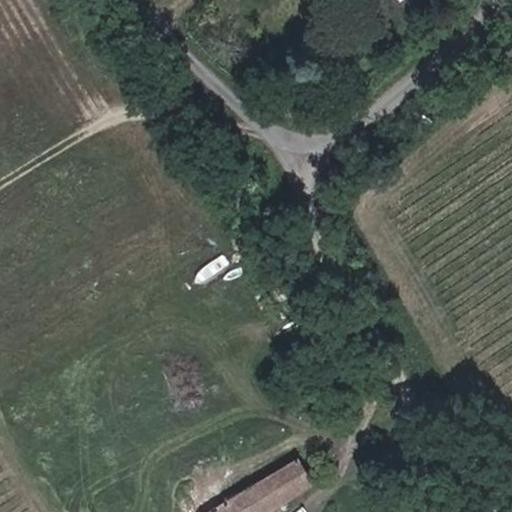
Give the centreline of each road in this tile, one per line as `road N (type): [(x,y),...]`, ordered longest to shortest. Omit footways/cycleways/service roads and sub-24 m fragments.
road 1 (unclassified): [(497,511),(338,274),(300,170)]
road 2 (unclassified): [(501,0),(300,170)]
road 3 (unclassified): [(300,170),(132,0)]
